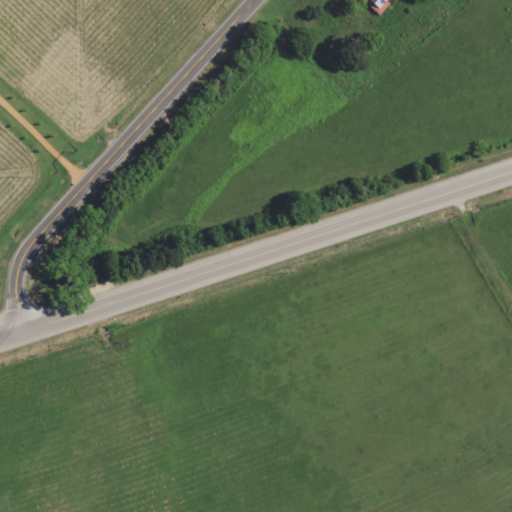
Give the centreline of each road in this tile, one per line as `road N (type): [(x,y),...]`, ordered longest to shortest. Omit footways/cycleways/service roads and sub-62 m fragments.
road 1 (primary): [(0,339),(511,172)]
road 2 (tertiary): [(23,332),(20,253),(251,0)]
road 3 (residential): [(448,193),(483,324),(511,360)]
